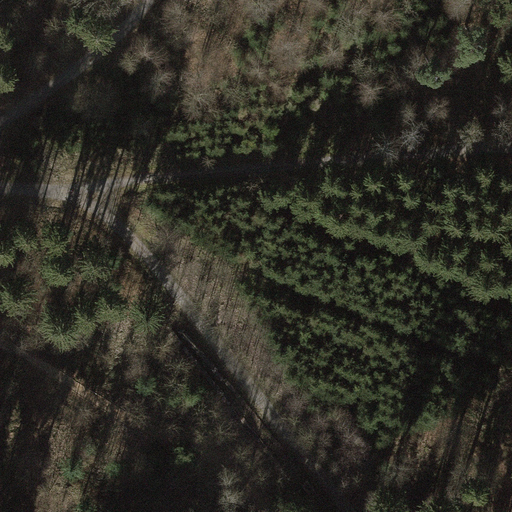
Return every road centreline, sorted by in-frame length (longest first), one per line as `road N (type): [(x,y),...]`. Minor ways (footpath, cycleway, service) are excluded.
road 1 (track): [(51,191),(511,146)]
road 2 (track): [(51,191),(125,230),(348,511)]
road 3 (track): [(0,125),(106,46),(149,0)]
